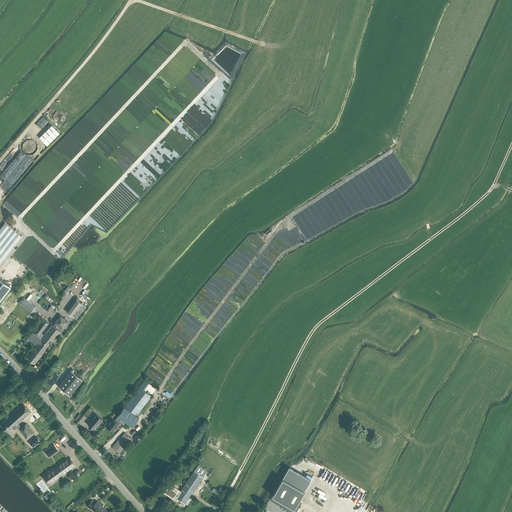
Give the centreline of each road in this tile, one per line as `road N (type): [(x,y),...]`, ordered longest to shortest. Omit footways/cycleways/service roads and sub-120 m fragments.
road 1 (track): [(240,470),(313,330),(489,191),(511,144)]
road 2 (track): [(27,235),(53,252),(59,247),(219,73),(185,41)]
road 3 (track): [(18,220),(207,25)]
road 4 (tertiary): [(144,511),(0,350)]
road 5 (track): [(133,0),(0,163)]
road 6 (track): [(257,42),(135,0)]
